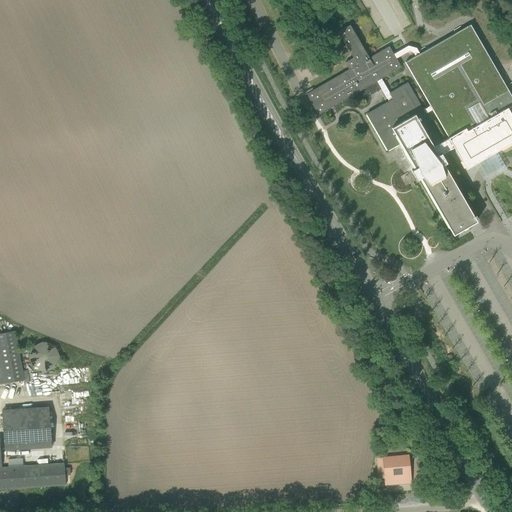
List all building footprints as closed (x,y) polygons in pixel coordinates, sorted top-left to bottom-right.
[(348,69),(306,94),(318,115),(376,81),(381,78),(401,67),(396,58),(394,56),(393,54),(388,46),(377,53),(368,58),(351,29),(349,25),(338,31),(353,57),(344,62),(348,69)] [(381,78),(376,81),(382,91),(384,94),(388,101),(366,114),(387,151),(401,143),(415,168),(411,170),(417,179),(418,179),(417,178),(419,177),(453,235),(476,221),(448,173),(443,165),(446,163),(441,155),(453,148),(466,169),(473,165),(474,164),(472,161),(495,148),(497,151),(511,142),(511,97),(470,25),(419,54),(416,48),(408,46),(393,54),(394,56),(396,58),(409,51),(413,52),(415,56),(404,62),(430,106),(423,110),(407,82),(389,93),(381,78)] [(410,182),(405,173),(400,176),(405,185),(410,182)] [(0,383),(24,380),(15,331),(0,333),(0,383)] [(57,364),(48,339),(26,347),(35,372),(57,364)] [(4,451),(51,447),(48,406),(1,409),(4,451)] [(389,435),(382,439),(388,451),(395,447),(389,435)] [(0,489),(65,485),(64,476),(71,475),(70,467),(64,467),(64,463),(1,467),(0,447),(0,489)] [(385,485),(410,483),(408,455),(376,458),(378,478),(384,478),(385,485)]
